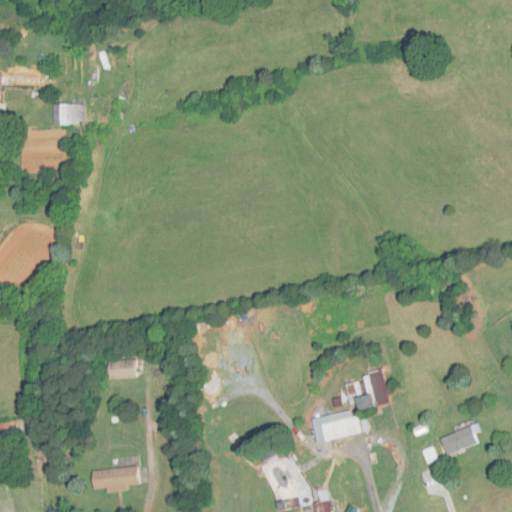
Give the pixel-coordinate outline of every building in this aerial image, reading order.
[(0,36),(15,40),(20,20),(0,15),(0,36)] [(49,105),(49,126),(79,126),(79,105),(49,105)] [(511,319),(503,323),(511,344),(511,319)] [(130,377),(130,360),(101,360),(101,377),(130,377)] [(378,368),(356,372),(357,380),(346,382),(351,407),(384,402),(378,368)] [(350,431),(345,408),(305,418),(311,441),(350,431)] [(0,419),(0,433),(22,433),(22,419),(0,419)] [(475,444),(470,425),(436,435),(441,453),(475,444)] [(133,466),(87,469),(88,490),(134,488),(133,466)]
